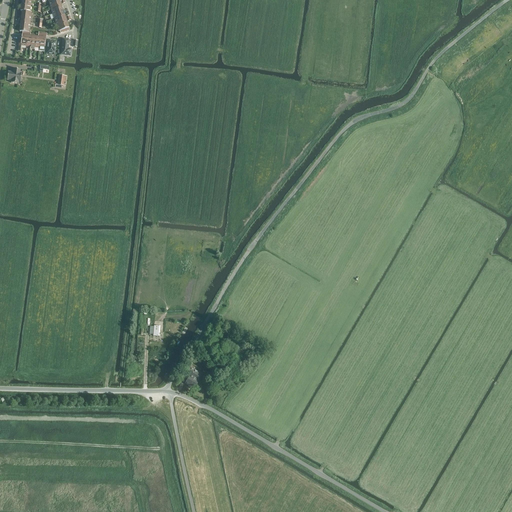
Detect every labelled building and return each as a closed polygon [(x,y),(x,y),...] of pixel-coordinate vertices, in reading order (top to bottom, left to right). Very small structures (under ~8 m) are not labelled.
[(69,28),(67,24),(57,27),(58,32),(60,31),(61,33),(69,30),(69,28)] [(29,33),(30,28),(20,26),(20,32),(23,32),(22,34),(30,35),(31,33),(29,33)] [(21,46),(26,47),(27,36),(22,35),(22,38),(19,38),(18,51),(20,52),(21,46)] [(71,57),(72,49),(69,48),(70,40),(63,39),(61,55),(71,57)] [(55,56),(56,41),(50,41),(50,42),(47,41),(46,55),(55,56)] [(22,70),(14,69),(13,72),(9,72),(7,80),(12,81),(12,83),(18,84),(18,82),(21,82),(22,70)] [(55,85),(55,88),(61,89),(62,86),(65,86),(67,76),(62,76),(60,85),(55,85)] [(195,387),(198,382),(197,381),(201,374),(195,371),(197,367),(191,363),(184,375),(189,378),(186,384),(189,385),(188,387),(191,388),(193,386),(195,387)]
